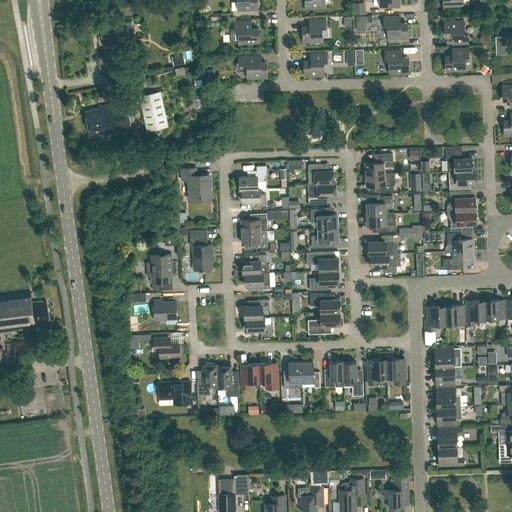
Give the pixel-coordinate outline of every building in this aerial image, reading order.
[(257,12),(258,12),(257,0),(237,0),(238,12),(239,12),(239,10),(257,9),(257,12)] [(325,7),(325,9),(325,0),(305,0),(306,10),(306,7),(325,7)] [(443,0),(444,11),(444,8),(463,8),(463,10),(464,10),(463,0),(443,0)] [(354,14),(366,13),(365,2),(353,3),(354,14)] [(475,3),(476,12),(488,12),(488,3),(475,3)] [(358,30),(366,30),(365,22),(365,16),(357,16),(358,30)] [(407,23),(400,23),(400,16),(384,16),(384,24),(388,24),(388,41),(389,41),(389,38),(407,38),(407,40),(408,40),(407,23)] [(452,36),(452,43),(468,43),(468,35),(464,35),(464,18),(463,18),(463,20),(445,21),(445,19),(444,19),(445,36),(452,36)] [(322,41),(322,43),(323,43),(322,26),(326,26),(326,19),(310,19),(310,26),(303,27),(303,44),(304,44),(304,42),(322,41)] [(240,44),(258,43),(258,46),(259,45),(258,28),(251,28),(251,21),(235,22),(235,29),(230,29),(230,42),(239,41),(239,46),(240,46),(240,44)] [(124,22),(113,23),(113,26),(101,27),(103,44),(116,42),(115,36),(126,35),(124,22)] [(506,53),(505,36),(496,36),(497,53),(506,53)] [(447,71),(465,70),(465,73),(466,72),(465,56),(469,55),(468,48),(452,48),(452,56),(445,56),(446,73),(447,73),(447,71)] [(409,57),(401,57),(401,50),(385,51),(385,64),(389,64),(389,75),(390,75),(390,73),(408,72),(408,74),(409,74),(409,57)] [(304,60),(305,78),(305,75),(324,75),(324,77),(324,60),(327,60),(327,52),(311,53),(311,60),(304,60)] [(183,55),(173,57),(174,65),(185,63),(183,55)] [(248,80),(248,78),(266,77),(267,79),(267,62),(261,62),(261,55),(239,56),(239,61),(237,61),(237,68),(247,68),(248,80)] [(106,72),(114,71),(112,61),(105,62),(106,72)] [(176,69),(177,75),(185,73),(184,67),(176,69)] [(503,100),(510,100),(510,107),(511,107),(511,84),(502,85),(503,100)] [(107,91),(97,93),(99,102),(109,99),(107,91)] [(161,91),(140,95),(147,131),(168,126),(161,91)] [(86,111),(90,134),(103,132),(103,134),(132,128),(126,101),(99,106),(100,107),(91,109),(91,110),(86,111)] [(409,149),(410,159),(418,159),(418,149),(409,149)] [(446,153),(447,164),(447,171),(449,171),(457,171),(473,170),(472,158),(459,158),(458,152),(446,153)] [(379,161),(365,162),(366,174),(385,173),(385,166),(393,166),(393,153),(379,153),(379,161)] [(287,169),(298,168),(298,160),(287,160),(287,169)] [(421,161),(422,171),(429,171),(429,161),(421,161)] [(308,164),(309,184),(315,184),(317,184),(334,183),(334,170),(326,170),(325,163),(308,164)] [(240,177),(240,189),(242,189),(258,188),(258,181),(264,181),(264,175),(267,174),(266,165),(257,166),(257,170),(251,170),(252,176),(240,177)] [(190,197),(210,196),(210,176),(197,177),(196,167),(181,167),(182,180),(190,180),(190,197)] [(449,171),(450,189),(462,188),(461,182),(475,182),(475,170),(473,170),(457,171),(449,171)] [(394,191),(394,179),(393,173),(394,173),(394,172),(385,173),(366,174),(366,186),(380,185),(380,191),(394,191)] [(309,204),(312,204),(325,203),(325,196),(336,196),(336,183),(334,183),(317,184),(315,184),(309,184),(308,184),(309,204)] [(260,194),(260,188),(258,188),(242,189),(243,201),(255,200),(255,206),(267,206),(266,194),(260,194)] [(464,190),(449,191),(450,202),(448,203),(447,205),(447,208),(447,211),(476,210),(476,196),(465,197),(464,190)] [(393,205),(393,202),(393,196),(380,196),(380,202),(367,203),(367,214),(386,213),(386,208),(393,205)] [(323,209),(311,209),(311,221),(319,221),(319,228),(338,227),(337,214),(323,215),(323,209)] [(465,224),(476,223),(476,210),(447,211),(447,214),(447,215),(447,216),(448,217),(448,218),(449,219),(450,220),(451,231),(466,230),(465,224)] [(261,230),(261,224),(267,224),(267,213),(255,213),(255,219),(241,219),(242,231),(261,230)] [(396,231),(395,213),(386,213),(367,214),(368,225),(381,224),(381,231),(396,231)] [(296,224),(296,215),(284,216),(285,225),(296,224)] [(311,235),(312,247),(324,247),(324,241),(338,240),(338,227),(319,228),(319,235),(311,235)] [(193,245),(194,269),(202,269),(202,270),(205,270),(205,269),(211,268),(211,252),(212,252),(212,245),(205,245),(205,230),(207,230),(190,230),(190,239),(197,239),(197,245),(193,245)] [(256,247),(268,247),(267,230),(261,230),(242,231),(242,242),(256,241),(256,247)] [(445,251),(453,251),(473,250),(473,238),(462,238),(462,232),(447,233),(447,244),(445,248),(445,251)] [(398,244),(394,240),(394,235),(382,235),(382,241),(368,242),(369,254),(371,254),(387,253),(389,253),(398,253),(398,244)] [(448,258),(448,269),(463,268),(463,262),(474,262),(473,250),(453,251),(453,258),(448,258)] [(307,264),(319,263),(319,270),(339,269),(339,256),(323,257),(323,251),(307,251),(307,264)] [(400,253),(398,253),(389,253),(387,253),(371,254),(371,266),(385,265),(385,272),(397,271),(397,265),(401,265),(400,253)] [(147,255),(148,276),(152,276),(153,289),(170,289),(170,275),(176,275),(176,261),(172,261),(171,254),(147,255)] [(269,264),(267,264),(266,254),(254,254),(255,260),(243,261),(243,273),(245,273),(261,272),(263,272),(270,272),(269,264)] [(310,277),(310,289),(324,289),(324,283),(339,282),(339,269),(319,270),(319,277),(310,277)] [(245,273),(246,285),(258,284),(258,290),(270,290),(269,279),(263,279),(263,272),(261,272),(245,273)] [(31,292),(0,295),(0,320),(1,331),(36,326),(35,325),(50,322),(47,301),(40,302),(40,301),(32,302),(31,292)] [(146,301),(146,293),(130,293),(130,301),(146,301)] [(324,293),(310,293),(311,305),(320,305),(321,312),(341,311),(340,298),(324,299),(324,293)] [(263,317),(263,310),(270,310),(270,299),(258,299),(258,305),(244,306),(244,307),(243,309),(243,312),(245,313),(245,318),(247,318),(263,317)] [(498,324),(504,324),(504,299),(485,300),(486,318),(498,318),(498,324)] [(176,318),(176,323),(177,323),(176,302),(163,302),(163,300),(154,300),(155,319),(176,318)] [(474,325),(474,319),(486,318),(485,300),(467,300),(467,325),(474,325)] [(446,324),(464,323),(464,304),(445,305),(446,324)] [(434,330),(434,324),(446,324),(445,305),(427,306),(428,331),(434,330)] [(308,319),(309,333),(323,333),(322,325),(341,324),(341,311),(321,312),(321,319),(308,319)] [(272,324),(265,324),(265,317),(263,317),(247,318),(247,323),(245,324),(245,327),(247,328),(247,330),(261,329),(261,335),(273,335),(273,329),(272,324)] [(129,326),(130,334),(138,333),(138,326),(129,326)] [(160,357),(180,356),(179,343),(167,343),(166,337),(154,337),(154,349),(160,349),(160,357)] [(12,354),(36,351),(35,339),(11,342),(12,354)] [(454,347),(435,348),(435,366),(454,366),(454,347)] [(380,377),(387,377),(386,358),(368,359),(369,384),(380,383),(380,377)] [(406,383),(405,358),(386,358),(387,377),(395,377),(395,384),(406,383)] [(331,372),(325,372),(325,387),(336,386),(344,386),(344,381),(344,379),(343,362),(344,362),(344,360),(343,360),(330,360),(331,372)] [(284,388),(302,387),(302,381),(301,361),(289,362),(290,372),(284,372),(284,388)] [(314,371),(313,361),(301,361),(302,381),(314,381),(314,387),(320,386),(320,371),(314,371)] [(344,379),(344,381),(344,386),(353,386),(353,388),(363,387),(363,373),(357,373),(356,361),(344,362),(343,362),(344,379)] [(278,388),(277,362),(259,363),(260,381),(266,381),(266,388),(278,388)] [(241,363),(242,388),(249,388),(249,382),(260,381),(259,363),(241,363)] [(210,386),(218,385),(217,366),(218,366),(218,364),(203,365),(204,377),(197,378),(197,395),(211,394),(210,386)] [(232,378),(231,366),(218,366),(217,366),(218,385),(218,387),(226,387),(226,396),(239,395),(239,378),(232,378)] [(435,366),(436,385),(461,384),(461,377),(455,378),(454,366),(435,366)] [(175,382),(175,383),(170,383),(170,382),(159,382),(160,398),(174,397),(174,403),(192,403),(191,381),(175,382)] [(501,396),(509,396),(509,404),(511,403),(511,383),(499,384),(499,391),(501,391),(501,396)] [(461,395),(461,387),(436,388),(437,406),(461,406),(460,395),(461,395)] [(258,410),(274,409),(274,401),(258,402),(258,410)] [(511,403),(509,404),(509,412),(502,412),(502,417),(500,417),(500,424),(502,424),(511,423),(511,403)] [(219,405),(220,415),(234,415),(234,405),(219,405)] [(257,406),(248,406),(248,414),(258,414),(257,406)] [(437,406),(438,425),(460,424),(460,418),(461,418),(461,406),(437,406)] [(462,427),(438,428),(438,446),(457,446),(457,434),(463,434),(462,427)] [(511,429),(506,430),(506,444),(500,444),(500,461),(511,460),(511,429)] [(438,446),(439,465),(464,464),(463,457),(458,458),(457,446),(438,446)] [(316,511),(316,505),(323,505),(323,500),(323,486),(321,486),(321,482),(328,482),(328,470),(311,471),(312,486),(310,487),(310,495),(301,495),(301,506),(304,506),(304,511),(316,511)] [(392,484),(396,483),(396,489),(386,489),(386,498),(389,497),(390,508),(403,508),(403,504),(409,504),(407,473),(391,473),(392,484)] [(340,511),(356,511),(356,494),(364,494),(363,477),(351,478),(351,489),(340,489),(340,511)] [(243,482),(230,482),(231,493),(219,494),(219,511),(235,511),(235,498),(243,498),(243,482)] [(285,511),(285,494),(272,495),(273,502),(266,503),(265,511),(285,511)]
